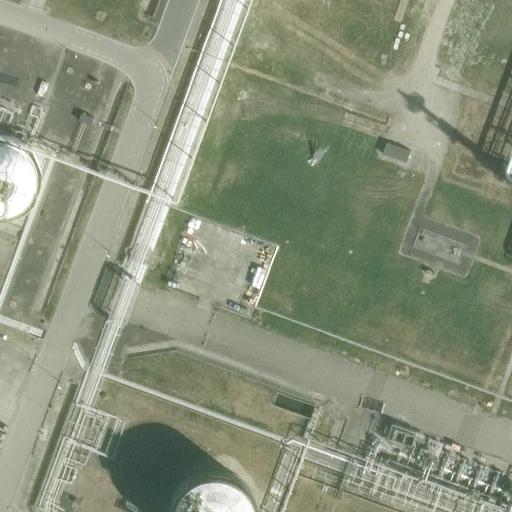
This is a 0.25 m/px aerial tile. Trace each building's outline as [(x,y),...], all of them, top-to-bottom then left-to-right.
[(81,115),(78,122),(90,126),(93,119),(81,115)] [(36,175),(36,174),(36,166),(33,158),(29,151),(24,145),(19,140),(10,136),(3,133),(0,133),(0,215),(2,215),(10,213),(19,208),(24,203),(30,197),(33,191),(35,183),(36,175)] [(411,151),(387,142),(382,154),(407,163),(411,151)] [(414,437),(394,430),(391,439),(411,446),(414,437)] [(251,511),(252,510),(252,509),(251,502),(249,493),(245,487),(239,480),(234,475),(225,471),(218,469),(210,468),(203,469),(196,471),(187,475),(182,480),(176,487),(172,493),(170,502),(169,510),(169,511),(251,511)]
